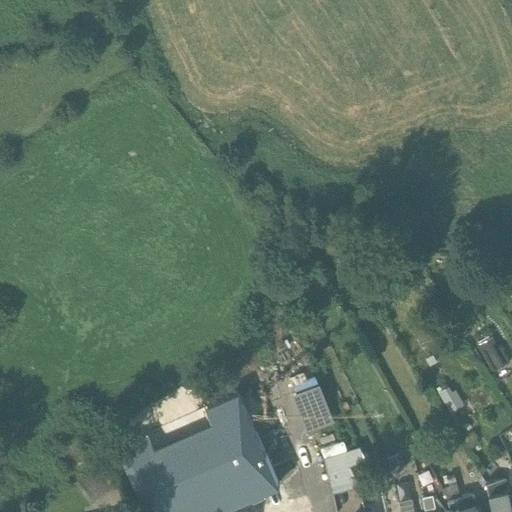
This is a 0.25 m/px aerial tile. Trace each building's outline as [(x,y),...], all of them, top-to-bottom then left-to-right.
[(492,338),(477,346),(492,372),(510,362),(501,346),(497,348),(492,338)] [(451,393),(448,388),(438,394),(451,414),(464,406),(455,391),(451,393)] [(250,423),(160,464),(173,494),(181,511),(212,511),(277,483),(250,423)] [(479,443),(473,434),(466,439),(467,440),(465,442),(469,448),(471,447),(472,448),(479,443)] [(160,464),(147,436),(118,449),(131,478),(133,476),(147,506),(173,494),(160,464)] [(360,447),(324,459),(331,490),(356,483),(349,467),(366,460),(360,447)] [(511,464),(511,459),(509,451),(501,455),(506,468),(511,464)] [(399,454),(386,460),(393,475),(407,468),(399,454)] [(101,469),(79,482),(94,501),(114,488),(101,469)] [(511,511),(511,510),(503,473),(497,474),(498,479),(488,481),(494,511),(511,511)] [(477,511),(473,492),(459,494),(457,482),(442,487),(449,498),(457,496),(460,511),(477,511)] [(460,511),(457,496),(449,498),(439,501),(445,508),(446,511),(460,511)]
